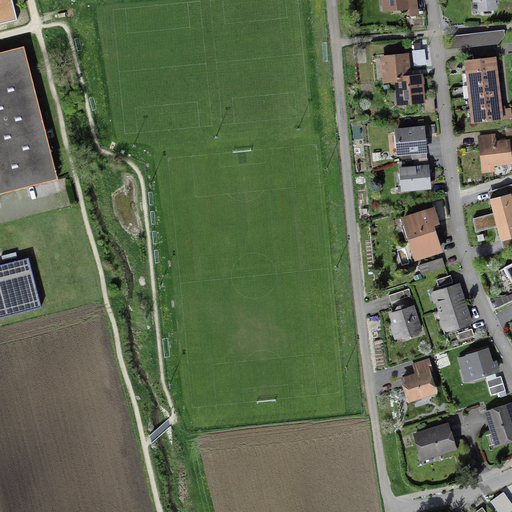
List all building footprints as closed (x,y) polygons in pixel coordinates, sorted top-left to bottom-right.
[(407,8),(406,0),(383,0),(384,8),(407,8)] [(496,0),(474,0),(475,12),(497,11),(496,0)] [(457,35),(448,47),(500,42),(505,31),(457,35)] [(17,56),(0,60),(0,187),(47,177),(17,56)] [(465,61),(467,73),(496,69),(494,57),(465,61)] [(407,80),(406,58),(383,59),(384,82),(398,81),(407,80)] [(467,73),(468,85),(497,81),(496,69),(467,73)] [(421,101),(420,80),(407,80),(398,81),(399,102),(421,101)] [(468,85),(470,97),(499,93),(497,81),(468,85)] [(470,97),(472,109),(500,106),(499,93),(470,97)] [(502,120),(500,106),(472,109),(473,124),(502,120)] [(426,157),(423,130),(395,132),(398,159),(426,157)] [(511,163),(507,142),(482,146),(485,166),(511,163)] [(428,189),(426,167),(400,168),(402,191),(428,189)] [(495,219),(511,215),(511,197),(511,193),(509,194),(507,186),(503,187),(505,195),(490,199),(494,213),(495,219)] [(490,199),(505,195),(503,187),(488,192),(490,199)] [(439,254),(425,213),(402,221),(415,262),(439,254)] [(476,231),(497,226),(495,219),(494,213),(473,218),(476,231)] [(511,215),(495,219),(497,226),(501,240),(511,237),(511,215)] [(503,248),(511,244),(511,237),(501,240),(503,248)] [(28,258),(0,265),(0,318),(41,308),(28,258)] [(442,259),(420,264),(422,272),(444,266),(442,259)] [(451,275),(436,279),(438,286),(453,282),(451,275)] [(436,292),(441,309),(462,302),(457,285),(436,292)] [(409,288),(388,295),(390,302),(411,295),(409,288)] [(469,323),(462,302),(441,309),(448,330),(469,323)] [(420,331),(413,307),(389,314),(396,338),(420,331)] [(472,328),(458,333),(460,340),(474,336),(472,328)] [(490,364),(486,349),(460,357),(463,368),(468,366),(472,379),(497,371),(494,362),(490,364)] [(433,396),(425,372),(402,379),(409,403),(433,396)] [(501,376),(487,381),(491,395),(506,391),(501,376)] [(511,444),(511,416),(509,409),(489,414),(498,450),(511,444)] [(452,449),(445,428),(413,437),(421,463),(452,449)]
